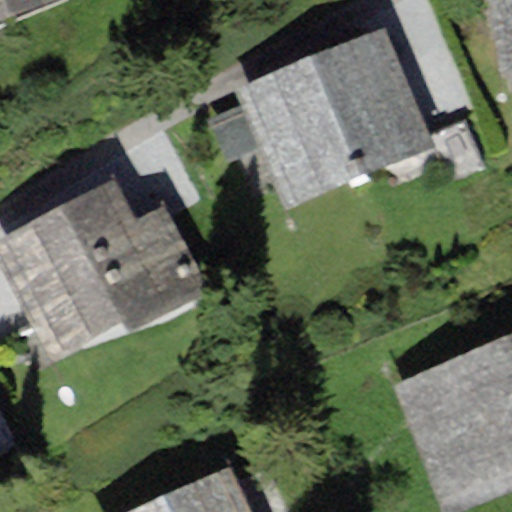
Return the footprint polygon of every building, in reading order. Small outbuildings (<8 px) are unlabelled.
[(0,0),(0,24),(69,0),(0,0)] [(511,83),(511,0),(486,0),(495,85),(511,83)] [(401,30),(330,60),(378,178),(451,150),(401,30)] [(378,178),(330,60),(252,91),(299,210),(378,178)] [(102,187),(0,238),(0,270),(53,375),(208,297),(163,209),(124,229),(102,187)] [(511,486),(511,350),(408,389),(453,508),(511,486)] [(273,511),(251,463),(173,500),(178,511),(273,511)] [(178,511),(173,500),(147,511),(178,511)]
